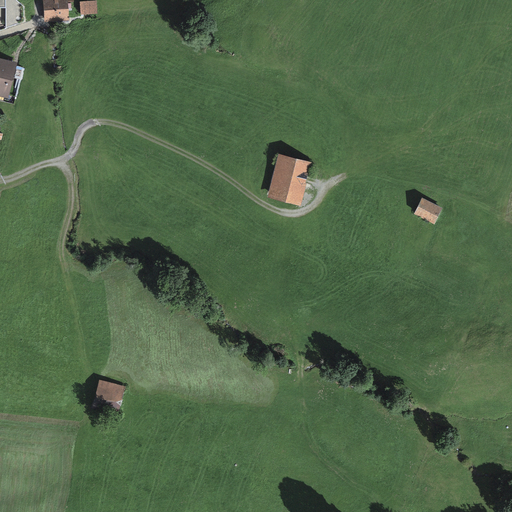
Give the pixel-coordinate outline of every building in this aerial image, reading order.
[(99,1),(83,1),(83,15),(99,15),(99,1)] [(47,3),(47,22),(70,21),(70,2),(47,3)] [(23,66),(0,59),(0,96),(13,100),(23,66)] [(316,162),(282,155),(272,197),(306,205),(316,162)] [(422,197),(414,214),(435,224),(443,207),(422,197)] [(124,385),(100,379),(93,406),(117,412),(124,385)]
